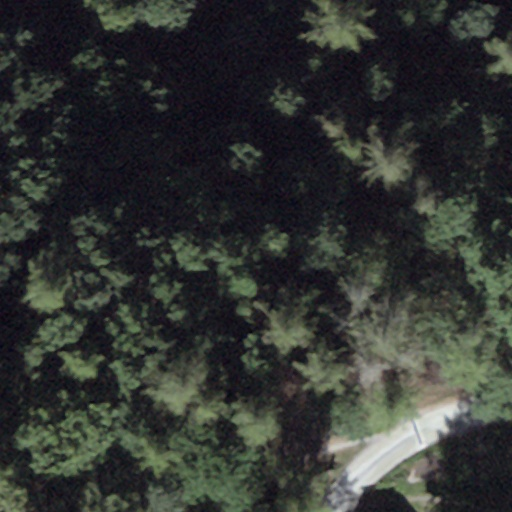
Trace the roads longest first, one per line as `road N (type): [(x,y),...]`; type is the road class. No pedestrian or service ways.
road 1 (track): [(511,388),(377,407),(197,511)]
road 2 (track): [(511,395),(429,439),(348,511)]
